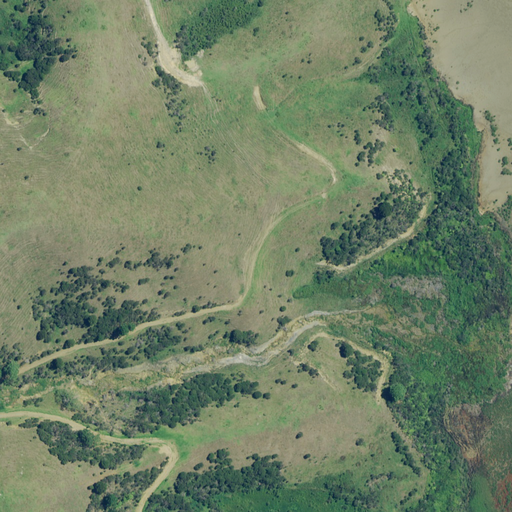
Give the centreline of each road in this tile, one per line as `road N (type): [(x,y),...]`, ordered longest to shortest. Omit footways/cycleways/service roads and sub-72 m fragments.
road 1 (track): [(151,0),(171,58),(321,146),(338,177),(277,225),(246,286),(198,313),(25,355),(0,372)]
road 2 (track): [(0,413),(32,413),(107,440),(175,443),(144,487),(144,511)]
